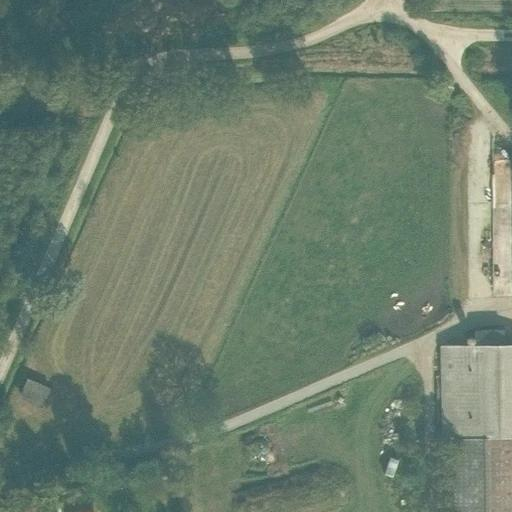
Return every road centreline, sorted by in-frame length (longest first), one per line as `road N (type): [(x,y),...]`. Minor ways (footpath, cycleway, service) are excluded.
road 1 (unclassified): [(387,5),(297,45),(148,65),(119,92),(0,375)]
road 2 (unclassified): [(0,494),(52,470),(225,428),(423,344),(511,317)]
road 3 (unclassified): [(511,138),(426,36),(387,5)]
